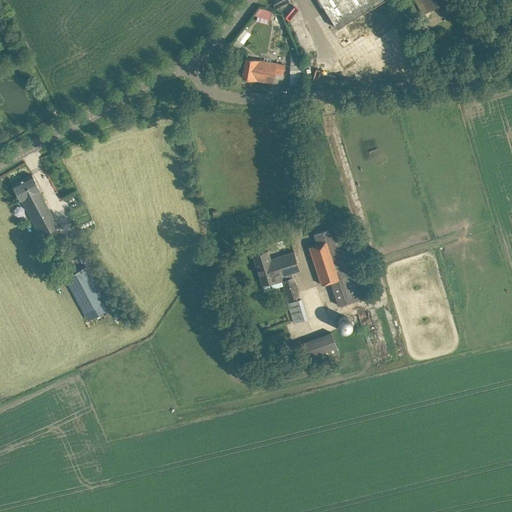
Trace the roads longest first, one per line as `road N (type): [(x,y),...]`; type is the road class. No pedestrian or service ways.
road 1 (unclassified): [(511,65),(446,81),(234,98),(197,83),(180,61)]
road 2 (tertiary): [(0,165),(180,61)]
